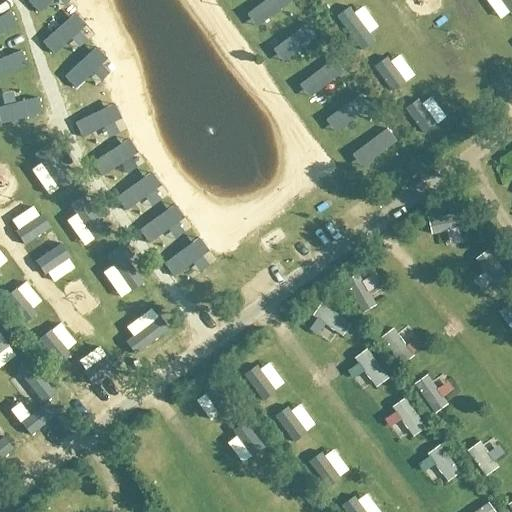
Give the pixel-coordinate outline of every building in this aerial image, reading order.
[(15,0),(0,0),(0,32),(23,24),(15,0)] [(30,0),(27,5),(38,16),(53,0),(30,0)] [(289,0),(268,0),(254,11),(263,24),(291,3),(289,0)] [(67,20),(41,44),(52,56),(78,32),(67,20)] [(308,27),(279,47),(289,60),(317,40),(308,27)] [(9,78),(36,71),(27,39),(1,46),(9,78)] [(391,67),(402,84),(427,68),(416,51),(391,67)] [(90,54),(63,79),(74,90),(101,66),(90,54)] [(485,54),(473,57),(482,85),(493,82),(485,54)] [(334,61),(306,81),(316,94),(344,74),(334,61)] [(41,85),(15,93),(22,117),(48,109),(41,85)] [(360,96),(332,116),(341,129),(370,109),(360,96)] [(106,109),(74,125),(81,140),(113,123),(106,109)] [(387,131),(358,151),(368,164),(396,144),(387,131)] [(121,144),(92,165),(101,178),(130,158),(121,144)] [(145,178),(116,199),(125,212),(154,191),(145,178)] [(168,211),(139,232),(148,245),(177,224),(168,211)] [(90,242),(108,238),(104,219),(87,223),(90,242)] [(462,221),(447,225),(452,243),(467,238),(462,221)] [(193,244),(164,265),(173,278),(202,257),(193,244)] [(364,274),(374,291),(385,285),(375,267),(364,274)] [(475,276),(485,289),(497,280),(488,267),(475,276)] [(362,272),(351,278),(362,299),(373,294),(362,272)] [(16,309),(31,299),(21,284),(6,294),(16,309)] [(161,299),(141,309),(153,335),(173,325),(161,299)] [(511,299),(501,307),(511,322),(511,299)] [(0,356),(3,360),(19,348),(4,329),(0,331),(0,356)] [(374,378),(380,388),(391,381),(369,345),(357,353),(365,366),(359,370),(367,383),(374,378)] [(62,373),(72,368),(65,353),(54,357),(62,373)] [(32,361),(15,375),(29,392),(46,379),(32,361)] [(451,380),(440,384),(445,397),(457,393),(451,380)] [(215,411),(228,427),(242,416),(229,400),(215,411)] [(249,459),(263,454),(256,437),(242,442),(249,459)] [(64,511),(88,511),(70,490),(56,501),(64,511)] [(350,500),(354,511),(366,511),(372,510),(366,494),(350,500)]
